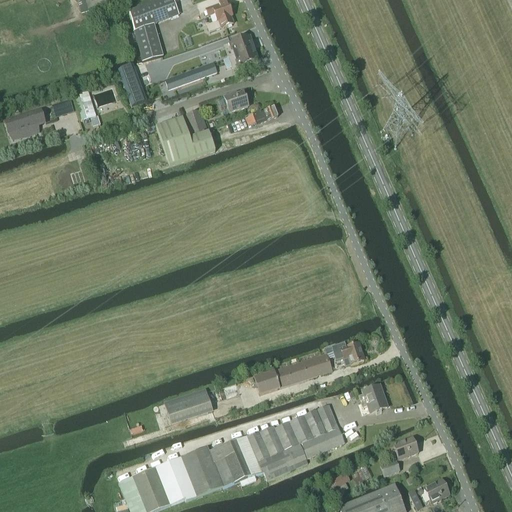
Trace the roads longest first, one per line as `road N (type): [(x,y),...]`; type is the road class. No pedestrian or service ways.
road 1 (residential): [(474,511),(246,0)]
road 2 (secondary): [(511,477),(302,0)]
